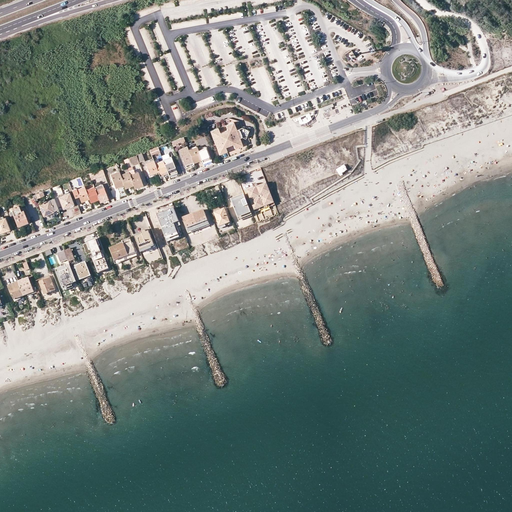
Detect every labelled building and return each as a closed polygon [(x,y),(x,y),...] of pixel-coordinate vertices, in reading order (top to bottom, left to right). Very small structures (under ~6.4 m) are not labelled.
[(351,51),(345,55),(349,60),(355,57),(351,51)] [(311,118),(310,116),(313,114),(313,113),(314,112),(314,111),(291,119),(292,120),(293,121),(294,121),(295,122),(297,121),(298,123),(299,124),(300,124),(301,124),(303,124),(305,123),(306,123),(306,122),(308,121),(310,120),(311,119),(311,118)] [(241,127),(236,129),(233,122),(223,126),(232,149),(242,145),(239,137),(241,137),(245,139),(245,138),(247,133),(248,130),(241,127)] [(232,149),(223,126),(209,131),(218,154),(232,149)] [(191,133),(189,134),(192,141),(193,140),(206,135),(203,129),(191,133)] [(184,141),(183,137),(170,141),(172,146),(184,141)] [(189,149),(194,162),(202,158),(199,150),(197,146),(189,149)] [(189,149),(188,147),(180,150),(185,165),(194,162),(189,149)] [(202,160),(203,161),(211,158),(207,147),(199,150),(202,158),(202,160)] [(136,155),(138,162),(144,160),(141,153),(136,155)] [(136,155),(127,158),(131,166),(139,163),(138,162),(136,155)] [(168,173),(169,175),(177,172),(171,157),(163,160),(163,161),(164,162),(168,173)] [(146,163),(151,175),(158,172),(156,165),(155,164),(154,160),(146,163)] [(168,173),(164,162),(156,165),(158,172),(160,176),(168,173)] [(344,165),(336,170),(340,177),(343,175),(343,174),(348,170),(344,165)] [(103,168),(90,174),(93,180),(106,175),(103,168)] [(125,185),(126,189),(134,186),(129,172),(128,169),(120,172),(125,185)] [(134,170),(129,172),(134,186),(135,186),(143,183),(139,172),(135,173),(134,170)] [(111,175),(117,188),(125,185),(120,172),(119,171),(111,175)] [(276,205),(267,183),(247,190),(256,213),(276,205)] [(54,197),(62,195),(60,185),(52,188),(54,197)] [(100,200),(101,202),(109,198),(104,185),(95,188),(100,200)] [(77,188),(73,190),(76,199),(81,197),(82,202),(91,199),(87,190),(86,187),(78,190),(77,188)] [(91,199),(92,203),(100,200),(95,188),(95,187),(87,190),(91,199)] [(43,192),(32,196),(34,201),(38,200),(37,199),(45,196),(43,192)] [(59,197),(64,209),(74,204),(70,193),(59,197)] [(251,211),(244,195),(231,200),(238,216),(251,211)] [(55,198),(39,205),(44,216),(54,212),(59,209),(55,198)] [(14,216),(18,227),(29,223),(24,211),(22,211),(20,208),(13,210),(15,216),(14,216)] [(216,213),(221,227),(232,223),(226,208),(216,213)] [(174,210),(158,216),(168,244),(184,238),(174,210)] [(210,224),(205,210),(195,214),(200,228),(210,224)] [(252,214),(251,211),(238,216),(239,219),(252,214)] [(200,228),(195,214),(184,218),(189,232),(200,228)] [(0,219),(0,233),(10,230),(5,218),(0,219)] [(147,232),(136,237),(141,251),(155,245),(150,231),(147,232)] [(86,242),(87,243),(96,239),(99,246),(100,245),(97,238),(86,242)] [(87,243),(83,244),(87,255),(92,253),(94,258),(93,258),(98,273),(108,269),(102,254),(99,246),(96,239),(87,243)] [(135,250),(131,239),(124,242),(124,243),(111,248),(116,260),(117,264),(139,255),(137,249),(135,250)] [(71,248),(65,250),(68,259),(69,262),(75,259),(71,248)] [(65,250),(57,253),(61,262),(68,259),(65,250)] [(75,266),(71,268),(77,281),(80,279),(90,275),(90,274),(85,262),(79,265),(78,263),(75,265),(75,266)] [(71,268),(70,264),(55,270),(62,287),(77,282),(77,281),(71,268)] [(90,275),(80,279),(82,283),(87,281),(88,282),(93,280),(91,274),(90,274),(90,275)] [(47,294),(56,291),(50,277),(45,279),(45,278),(40,280),(46,295),(47,294)] [(20,281),(25,296),(35,292),(30,278),(20,281)] [(9,286),(12,294),(14,293),(16,299),(25,296),(20,281),(9,286)]
